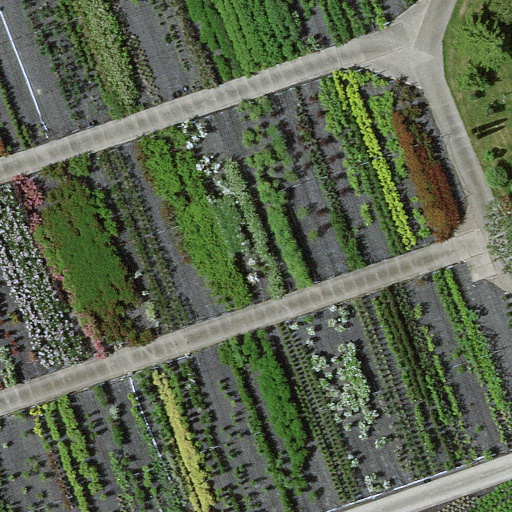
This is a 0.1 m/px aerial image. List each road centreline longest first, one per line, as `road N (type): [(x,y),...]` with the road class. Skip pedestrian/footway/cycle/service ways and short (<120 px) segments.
road 1 (track): [(0,403),(501,238)]
road 2 (track): [(0,172),(347,54),(424,43)]
road 3 (track): [(511,266),(424,43),(441,0)]
road 4 (track): [(511,471),(393,511)]
